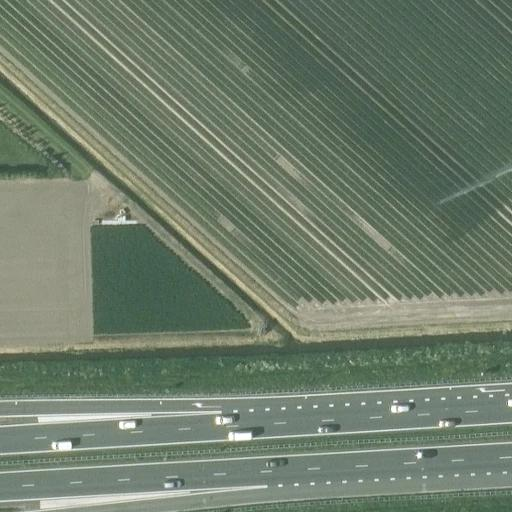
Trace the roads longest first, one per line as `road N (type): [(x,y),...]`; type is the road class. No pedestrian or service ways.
road 1 (motorway): [(511,410),(221,427)]
road 2 (motorway): [(0,487),(264,472)]
road 3 (motorway): [(264,472),(511,457)]
road 4 (motorway): [(221,427),(0,442)]
road 5 (motorway): [(221,427),(0,412)]
road 6 (motorway): [(90,511),(179,504),(264,472)]
